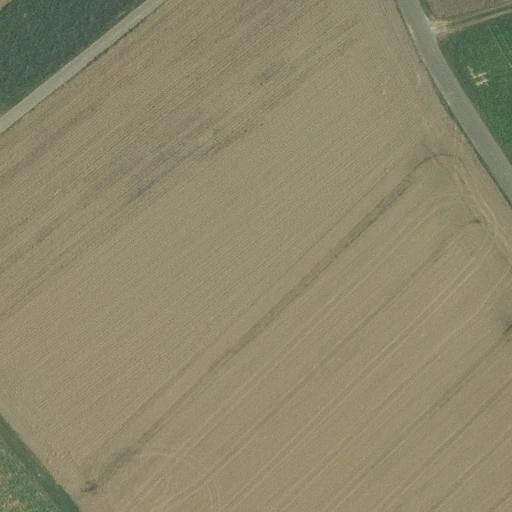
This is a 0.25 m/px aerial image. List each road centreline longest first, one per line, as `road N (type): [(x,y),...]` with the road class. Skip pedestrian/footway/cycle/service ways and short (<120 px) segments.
road 1 (unclassified): [(511,181),(456,97),(410,0)]
road 2 (track): [(0,128),(160,0)]
